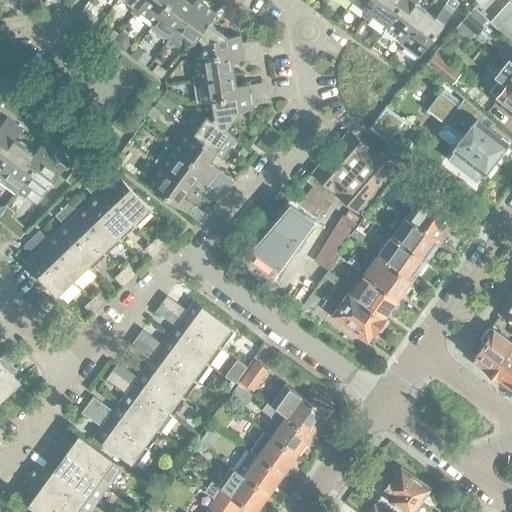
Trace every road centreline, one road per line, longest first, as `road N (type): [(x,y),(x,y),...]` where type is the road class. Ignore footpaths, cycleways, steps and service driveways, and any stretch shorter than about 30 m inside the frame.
road 1 (residential): [(192,255),(314,116),(305,22),(273,0)]
road 2 (residential): [(192,255),(381,397)]
road 3 (residential): [(71,373),(192,255)]
road 4 (residential): [(416,350),(511,218)]
road 5 (residential): [(300,511),(381,397)]
